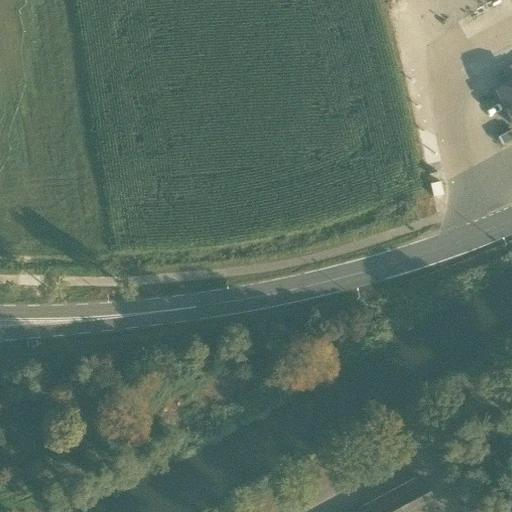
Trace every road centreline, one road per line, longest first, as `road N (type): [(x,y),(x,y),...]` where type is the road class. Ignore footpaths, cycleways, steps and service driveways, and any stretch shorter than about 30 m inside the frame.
road 1 (primary): [(113,317),(285,294),(388,268),(511,221)]
road 2 (unclassified): [(289,511),(511,387)]
